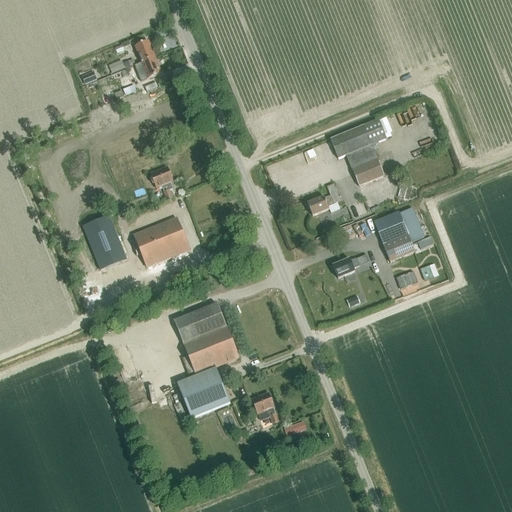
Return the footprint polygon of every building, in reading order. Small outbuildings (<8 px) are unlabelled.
[(142,38),(132,42),(135,48),(140,58),(135,60),(137,66),(155,59),(148,43),(144,44),(142,38)] [(156,77),(161,75),(155,59),(137,66),(137,67),(145,89),(158,84),(156,77)] [(411,119),(413,132),(424,130),(425,140),(433,138),(428,111),(401,115),(402,120),(411,119)] [(372,146),(387,140),(379,121),(331,140),(339,160),(347,156),(360,187),(385,177),(372,146)] [(276,178),(301,169),(298,160),(273,169),(276,178)] [(173,190),(171,184),(173,183),(167,169),(151,175),(156,190),(162,188),(164,193),(163,193),(167,201),(173,199),(169,191),(173,190)] [(328,207),(334,205),(341,202),(334,185),(327,188),(331,197),(325,199),(324,198),(307,205),(312,217),(329,210),(328,207)] [(351,209),(355,219),(367,215),(363,205),(351,209)] [(416,254),(412,244),(425,239),(412,209),(399,215),(398,213),(374,223),(384,246),(383,246),(390,264),(416,254)] [(127,261),(112,224),(109,217),(82,228),(100,271),(127,261)] [(147,268),(190,251),(177,219),(134,236),(147,268)] [(353,269),(359,267),(356,259),(350,261),(350,260),(333,267),(338,280),(355,273),(353,269)] [(413,272),(396,278),(401,288),(417,282),(413,272)] [(239,360),(227,330),(217,305),(174,322),(184,347),(196,377),(177,385),(191,420),(230,405),(216,369),(239,360)] [(147,387),(151,400),(165,396),(161,383),(147,387)] [(275,415),(273,409),(274,408),(268,394),(252,401),(257,415),(268,411),(270,417),(269,417),(273,425),(279,422),(275,414),(275,415)]
